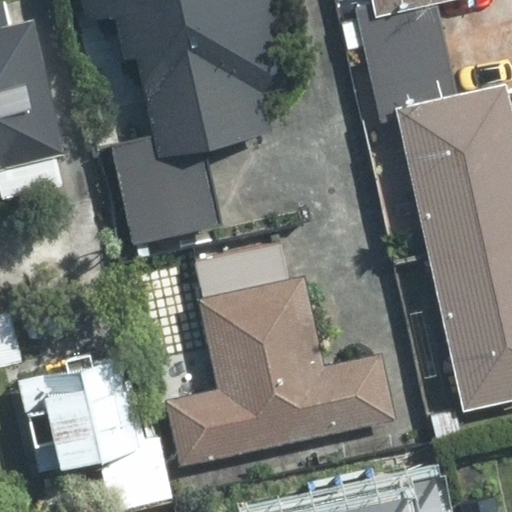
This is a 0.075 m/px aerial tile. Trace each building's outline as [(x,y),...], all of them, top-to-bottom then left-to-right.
[(7,0),(0,0),(0,358),(21,354),(10,307),(0,309),(0,164),(7,193),(65,179),(57,146),(66,143),(35,13),(12,18),(7,0)] [(88,0),(91,9),(122,4),(131,44),(143,41),(162,129),(115,140),(134,232),(223,213),(205,136),(272,121),(264,82),(289,77),(273,0),(88,0)] [(385,114),(408,108),(404,98),(458,86),(440,0),(377,0),(362,4),(366,16),(345,21),(350,44),(369,38),(385,114)] [(403,256),(436,248),(511,230),(511,85),(510,75),(458,86),(404,98),(408,108),(431,212),(395,221),(403,256)] [(69,220),(8,232),(15,272),(76,261),(69,220)] [(511,391),(511,230),(436,248),(470,401),(511,391)] [(171,394),(185,456),(396,410),(383,349),(326,361),(306,272),(292,275),(284,239),(198,257),(226,382),(171,394)] [(121,352),(26,374),(47,463),(142,441),(121,352)] [(469,484),(473,511),(507,511),(501,478),(469,484)]
